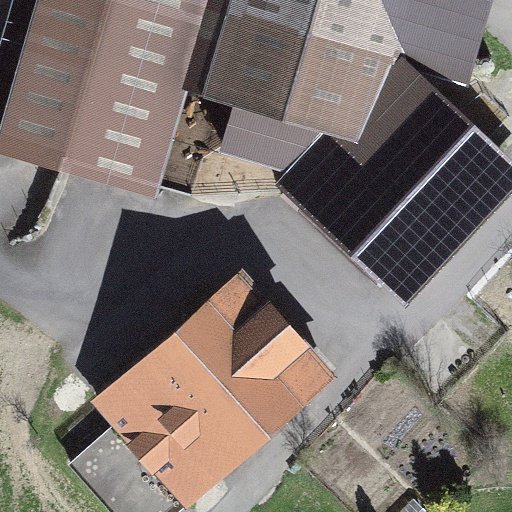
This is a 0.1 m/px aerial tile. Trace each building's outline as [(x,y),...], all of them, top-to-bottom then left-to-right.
[(188,86),(214,0),(33,0),(0,111),(0,144),(156,192),(188,86)] [(214,0),(188,86),(232,98),(324,122),(360,132),(394,56),(421,65),(470,80),(491,0),(214,0)] [(409,297),(511,188),(511,150),(421,65),(394,56),(360,132),(324,122),(289,166),(282,175),(409,297)] [(324,122),(232,98),(219,146),(289,166),(324,122)] [(242,263),(93,396),(114,420),(70,460),(116,511),(173,511),(336,368),(242,263)]
